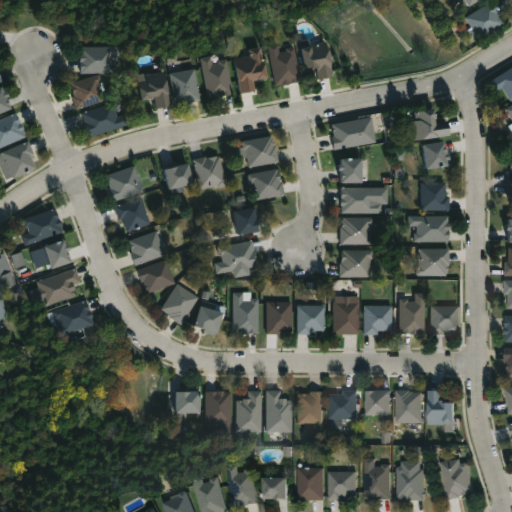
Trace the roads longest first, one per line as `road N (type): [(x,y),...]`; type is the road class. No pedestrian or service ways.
road 1 (residential): [(32,66),(120,298),(148,336),(188,360),(232,368),(480,368)]
road 2 (residential): [(490,62),(456,84),(117,152),(0,216)]
road 3 (residential): [(456,84),(477,130),(480,434),(506,511)]
road 4 (residential): [(303,117),(316,199),(296,245)]
